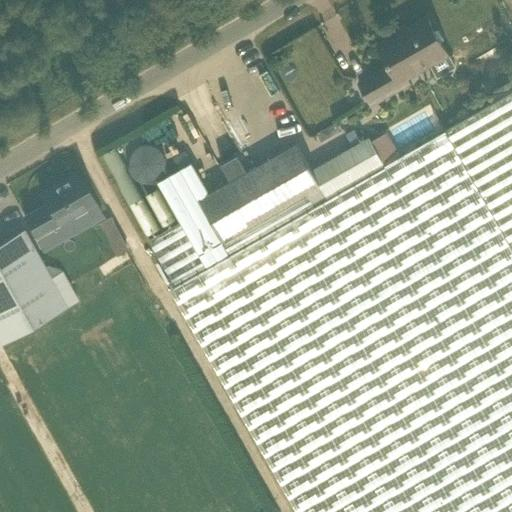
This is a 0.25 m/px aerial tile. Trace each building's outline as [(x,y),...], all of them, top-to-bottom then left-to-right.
[(428,17),(378,45),(390,66),(360,83),(372,104),(410,82),(405,73),(430,59),(427,54),(443,45),(445,50),(446,49),(428,17)] [(511,511),(511,91),(387,163),(231,252),(175,284),(176,285),(172,288),(298,511),(511,511)] [(232,182),(211,194),(201,199),(231,252),(387,163),(371,135),(312,169),(298,144),(248,172),(238,156),(222,165),(232,182)] [(159,142),(126,152),(135,183),(168,174),(159,142)] [(181,167),(194,160),(188,150),(175,157),(181,167)] [(158,182),(181,222),(150,240),(175,284),(231,252),(201,199),(211,194),(193,162),(158,182)] [(94,203),(78,173),(41,193),(47,204),(25,216),(36,236),(94,203)] [(112,214),(99,222),(119,255),(132,248),(112,214)] [(0,343),(66,306),(23,230),(0,242),(0,343)]
